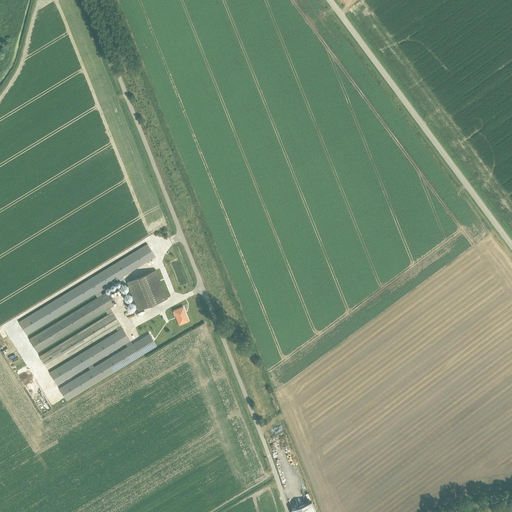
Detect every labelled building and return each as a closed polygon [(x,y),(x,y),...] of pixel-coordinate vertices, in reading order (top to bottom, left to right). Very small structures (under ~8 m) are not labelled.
[(121,325),(113,312),(110,307),(114,305),(107,292),(102,295),(100,290),(155,256),(148,244),(19,322),(27,335),(96,293),(98,297),(29,339),(37,352),(106,310),(109,314),(40,356),(47,369),(116,327),(118,331),(50,373),(57,385),(126,344),(128,347),(59,388),(67,401),(140,357),(157,346),(149,334),(132,344),(126,333),(121,325)] [(139,310),(167,299),(156,271),(128,282),(139,310)] [(121,287),(121,288),(121,289),(121,290),(121,291),(122,292),(123,292),(124,292),(125,293),(126,292),(127,292),(128,291),(129,290),(129,289),(129,288),(129,287),(129,286),(128,286),(127,285),(127,284),(126,284),(125,284),(124,284),(123,284),(122,285),(121,286),(121,287)] [(124,297),(124,298),(125,299),(125,300),(126,301),(127,301),(128,302),(129,302),(130,302),(130,301),(131,301),(132,300),(132,299),(133,298),(133,297),(132,296),(132,295),(131,294),(130,294),(130,293),(129,293),(128,293),(127,294),(126,294),(125,295),(125,296),(124,297)] [(128,305),(128,306),(128,307),(128,308),(129,309),(130,310),(131,310),(132,311),(133,310),(134,310),(135,310),(136,309),(136,308),(136,307),(136,306),(136,305),(136,304),(135,303),(134,302),(133,302),(132,302),(131,302),(130,302),(130,303),(129,304),(128,304),(128,305)] [(179,325),(189,321),(183,307),(176,310),(180,319),(178,320),(179,325)] [(30,371),(21,374),(24,383),(28,382),(30,388),(34,387),(30,371)] [(315,511),(311,501),(291,509),(292,511),(315,511)]
